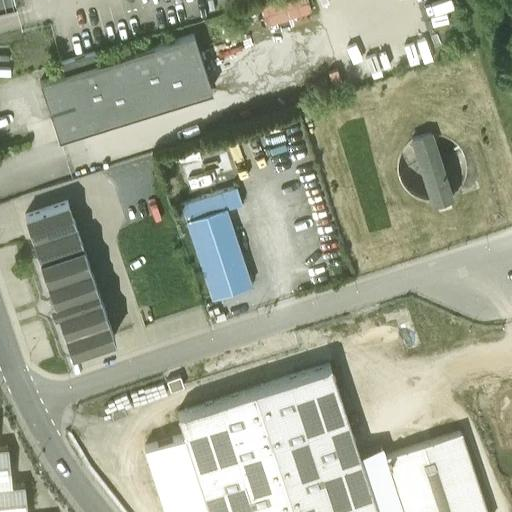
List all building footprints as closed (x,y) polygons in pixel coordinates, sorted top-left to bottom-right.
[(65,75),(40,83),(59,141),(212,91),(193,33),(99,64),(65,75)] [(95,53),(61,64),(65,75),(99,64),(95,53)] [(452,198),(430,131),(412,137),(433,204),(452,198)] [(235,185),(181,203),(212,297),(251,284),(226,207),(241,202),(235,185)] [(67,200),(25,214),(39,257),(82,243),(67,200)] [(82,243),(39,257),(53,298),(49,300),(51,305),(53,311),(57,310),(71,351),(114,337),(82,243)] [(405,306),(382,315),(386,324),(408,315),(405,306)] [(377,511),(329,363),(177,413),(209,511),(377,511)] [(180,376),(166,381),(170,392),(184,388),(180,376)] [(487,511),(460,430),(384,455),(403,511),(487,511)] [(7,446),(0,446),(0,511),(26,511),(24,484),(11,485),(7,446)]
